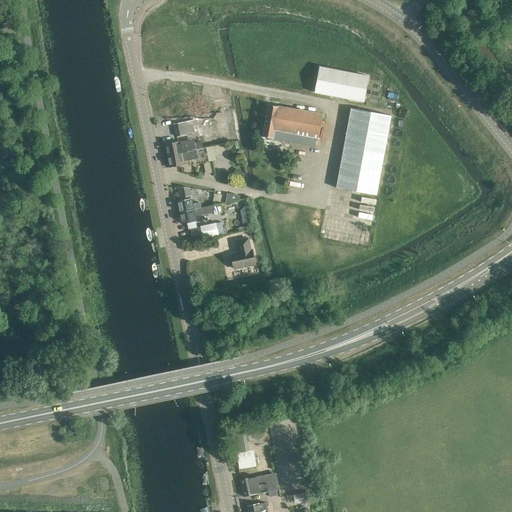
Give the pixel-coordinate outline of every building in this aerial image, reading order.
[(369,76),(319,67),(314,92),(364,102),(369,76)] [(319,138),(323,115),(269,105),(263,137),(315,146),(317,137),(319,138)] [(351,108),(336,188),(376,195),(391,116),(351,108)] [(174,124),(177,136),(195,133),(192,120),(174,124)] [(180,142),(165,145),(167,156),(199,149),(203,148),(201,141),(196,142),(195,138),(180,142)] [(199,149),(167,156),(170,167),(185,164),(184,161),(198,158),(198,154),(200,154),(199,149)] [(243,172),(234,164),(228,171),(241,180),(242,180),(244,180),(245,179),(246,178),(246,176),(246,174),(245,173),(243,172)] [(185,200),(177,201),(179,212),(201,208),(200,202),(193,204),(190,188),(177,187),(180,198),(185,197),(185,200)] [(207,190),(207,191),(207,197),(213,198),(212,205),(220,203),(222,193),(214,192),(214,191),(207,190)] [(201,208),(179,212),(182,223),(197,220),(196,218),(199,217),(199,215),(214,212),(212,205),(201,208)] [(207,239),(207,237),(209,236),(206,225),(191,229),(193,240),(194,240),(194,242),(207,239)] [(241,252),(231,254),(234,269),(255,264),(252,250),(251,250),(248,238),(237,241),(238,250),(240,249),(241,252)] [(240,468),(257,466),(255,449),(250,449),(248,431),(236,432),(240,468)] [(244,497),(283,489),(280,472),(240,480),(244,497)] [(303,500),(304,506),(311,505),(308,493),(293,496),(295,502),(303,500)] [(268,511),(266,503),(248,506),(248,511),(268,511)]
